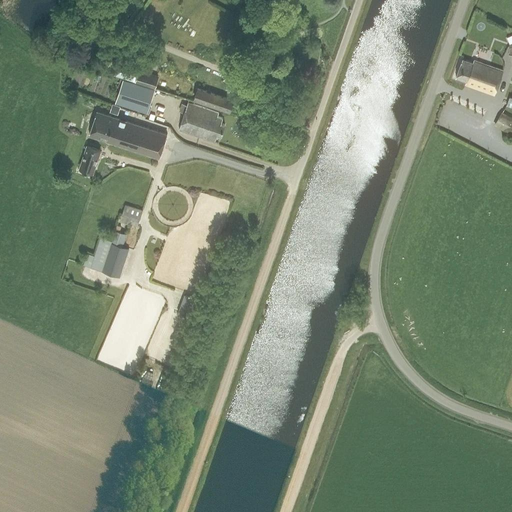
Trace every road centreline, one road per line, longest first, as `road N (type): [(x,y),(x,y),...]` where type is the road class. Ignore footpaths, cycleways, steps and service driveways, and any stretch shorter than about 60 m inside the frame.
road 1 (unclassified): [(511,427),(456,408),(415,381),(392,354),(374,304),(382,237),(465,0)]
road 2 (track): [(297,176),(180,511)]
road 3 (track): [(379,322),(344,349),(285,511)]
road 4 (unclassified): [(297,176),(359,0)]
